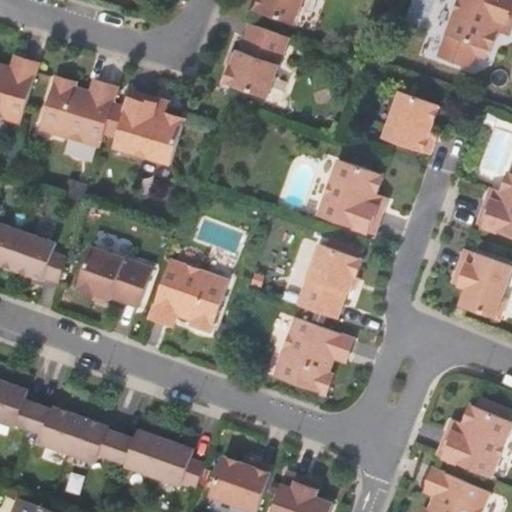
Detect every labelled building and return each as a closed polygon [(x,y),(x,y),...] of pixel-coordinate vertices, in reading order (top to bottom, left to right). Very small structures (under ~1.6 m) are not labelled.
[(259,0),(256,11),(295,25),(304,0),(259,0)] [(511,30),(511,0),(460,0),(446,39),(438,61),(469,73),(475,57),(486,61),(489,55),(491,55),(498,36),(504,38),(508,29),(511,30)] [(245,21),(235,48),(233,47),(227,63),(226,63),(219,81),(262,96),(284,35),(245,21)] [(16,56),(13,68),(20,70),(24,58),(16,56)] [(0,116),(22,123),(24,117),(30,97),(38,70),(40,63),(24,58),(20,70),(13,68),(0,64),(0,116)] [(57,77),(42,130),(102,147),(103,141),(109,121),(118,91),(119,87),(103,82),(99,94),(92,92),(77,87),(78,83),(57,77)] [(99,94),(103,82),(95,80),(92,92),(99,94)] [(167,113),(169,107),(159,104),(161,99),(132,91),(116,147),(173,164),(187,119),(167,113)] [(447,161),(453,145),(446,142),(449,132),(457,112),(417,98),(401,145),(447,161)] [(453,145),(456,134),(449,132),(446,142),(453,145)] [(376,235),(385,207),(381,206),(384,196),(378,194),(384,175),(339,159),(320,216),(376,235)] [(511,173),(504,192),(498,190),(494,199),(490,197),(479,225),(511,237),(511,173)] [(89,184),(69,178),(64,197),(84,203),(84,201),(89,184)] [(498,190),(493,188),(490,197),(494,199),(498,190)] [(270,213),(252,207),(249,217),(267,223),(270,213)] [(0,259),(18,266),(32,228),(4,218),(0,229),(0,228),(0,259)] [(68,253),(56,248),(59,238),(32,228),(18,266),(45,276),(46,273),(61,279),(65,266),(68,253)] [(336,319),(346,291),(348,292),(349,288),(354,276),(355,277),(362,259),(358,258),(362,246),(332,236),(328,247),(319,243),(297,305),(336,319)] [(112,297),(139,307),(153,268),(92,246),(76,288),(94,295),(95,293),(111,299),(112,297)] [(511,265),(485,256),(476,282),(482,284),(479,292),(487,295),(480,312),(511,323),(511,265)] [(230,280),(170,259),(156,300),(149,318),(166,324),(170,312),(177,314),(192,320),(191,324),(211,332),(230,280)] [(354,276),(349,288),(355,290),(359,278),(355,277),(354,276)] [(482,284),(476,282),(473,290),(479,292),(482,284)] [(170,312),(166,324),(173,326),(177,314),(170,312)] [(335,358),(337,351),(349,355),(355,339),(296,317),(275,377),(326,395),(334,375),(329,373),(335,358)] [(347,362),(349,355),(337,351),(335,358),(347,362)] [(29,427),(38,403),(25,398),(28,388),(0,378),(0,379),(0,420),(14,426),(16,422),(29,427)] [(464,424),(458,422),(454,431),(450,429),(438,456),(493,479),(511,432),(511,421),(511,419),(511,412),(480,399),(477,407),(472,405),(464,424)] [(67,453),(81,415),(53,405),(52,408),(38,403),(29,427),(43,432),(39,443),(67,453)] [(112,457),(121,432),(107,428),(108,425),(81,415),(67,453),(95,463),(97,456),(99,452),(112,457)] [(454,431),(458,422),(453,420),(450,429),(454,431)] [(152,476),(166,438),(138,428),(134,437),(121,432),(112,457),(126,462),(124,466),(152,476)] [(195,487),(204,462),(190,457),(193,448),(166,438),(152,476),(180,486),(181,482),(195,487)] [(272,465),(256,459),(253,466),(243,463),(223,455),(209,495),(256,511),(272,465)] [(245,456),(243,463),(253,466),(256,459),(245,456)] [(483,511),(491,493),(433,469),(426,484),(438,489),(435,497),(429,511),(424,509),(423,511),(483,511)] [(328,511),(332,502),(314,496),(317,488),(309,485),(311,479),(285,470),(269,511),(328,511)] [(317,488),(319,482),(311,479),(309,485),(317,488)] [(426,484),(423,492),(435,497),(438,489),(426,484)] [(55,511),(20,497),(13,511),(55,511)]
